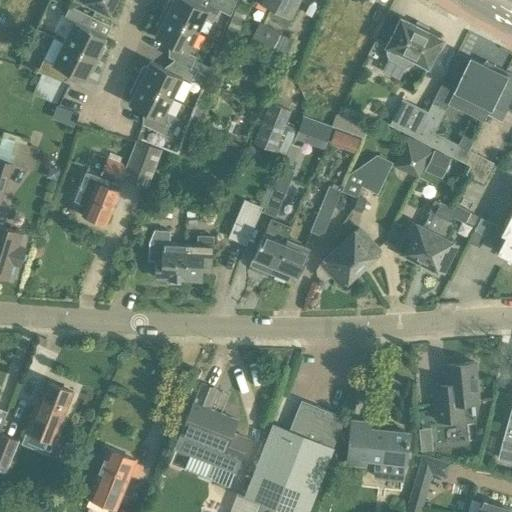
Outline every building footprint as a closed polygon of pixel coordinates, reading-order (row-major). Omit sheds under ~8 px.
[(109,17),(117,0),(83,0),(82,4),(109,17)] [(207,8),(189,0),(168,0),(161,13),(197,30),(204,17),(212,22),(216,13),(207,8)] [(230,15),(234,4),(226,0),(208,0),(207,4),(230,15)] [(287,27),(300,0),(275,0),(272,7),(271,6),(267,15),(278,21),(277,23),(287,27)] [(99,60),(105,47),(104,42),(106,37),(87,28),(92,17),(70,6),(64,17),(73,22),(63,43),(99,60)] [(194,59),(196,56),(187,52),(197,30),(161,13),(155,26),(157,31),(155,36),(173,45),(168,56),(174,59),(190,67),(207,75),(210,68),(194,59)] [(389,45),(386,51),(388,58),(406,67),(412,65),(415,59),(428,66),(441,39),(400,18),(387,44),(389,45)] [(260,46),(271,27),(259,21),(249,40),(260,46)] [(270,51),(271,49),(280,31),(271,27),(260,46),(270,51)] [(93,73),(99,60),(63,43),(53,63),(44,59),(38,71),(61,81),(66,70),(85,80),(87,75),(93,73)] [(174,59),(168,69),(150,60),(147,65),(142,67),(136,80),(172,97),(182,76),(191,81),(192,79),(203,84),(207,75),(190,67),(174,59)] [(490,106),(493,101),(505,77),(470,59),(455,88),(490,106)] [(511,110),(511,73),(508,72),(505,77),(493,101),(490,106),(486,112),(500,119),(507,107),(511,110)] [(51,99),(58,84),(42,78),(36,93),(51,99)] [(165,134),(170,123),(166,117),(168,113),(165,111),(172,97),(136,80),(130,93),(131,98),(129,103),(148,112),(142,123),(165,134)] [(426,113),(401,100),(389,124),(414,136),(426,113)] [(464,162),(470,151),(433,132),(446,107),(432,101),(426,113),(414,136),(464,162)] [(284,153),(294,128),(283,123),(289,110),(270,102),(254,141),(284,153)] [(203,122),(208,109),(195,104),(190,116),(203,122)] [(192,158),(205,124),(203,123),(203,122),(190,116),(177,152),(192,158)] [(305,142),(313,120),(304,116),(296,138),(305,142)] [(23,167),(30,145),(21,142),(22,137),(3,131),(0,139),(0,201),(0,202),(12,165),(23,167)] [(346,135),(335,131),(331,143),(342,147),(346,135)] [(395,164),(419,176),(432,149),(408,138),(395,164)] [(146,188),(162,150),(136,139),(126,164),(119,161),(121,156),(109,151),(107,156),(106,155),(100,170),(146,188)] [(434,151),(426,167),(442,175),(450,158),(434,151)] [(483,182),(493,162),(470,151),(464,162),(470,165),(466,173),(483,182)] [(376,193),(392,162),(376,154),(348,174),(341,191),(356,197),(361,186),(376,193)] [(60,168),(49,165),(45,176),(56,180),(60,168)] [(275,216),(294,170),(281,165),(262,211),(275,216)] [(106,224),(110,214),(119,193),(113,191),(115,187),(86,175),(76,203),(87,207),(84,215),(106,224)] [(340,189),(328,184),(310,230),(322,235),(340,189)] [(361,210),(366,198),(358,195),(353,207),(361,210)] [(246,244),(262,207),(245,200),(229,237),(246,244)] [(439,203),(434,215),(442,219),(448,207),(439,203)] [(435,232),(421,261),(443,272),(457,243),(445,237),(453,223),(449,221),(452,216),(465,223),(470,212),(455,204),(453,209),(448,207),(442,219),(435,232)] [(511,208),(500,232),(504,235),(496,251),(511,258),(511,208)] [(272,272),(287,237),(291,228),(272,219),(266,233),(264,233),(251,263),(272,272)] [(398,249),(421,261),(435,232),(412,221),(398,249)] [(20,265),(25,249),(17,246),(22,232),(0,225),(0,274),(8,277),(13,263),(20,265)] [(364,268),(367,265),(365,263),(380,249),(359,227),(341,244),(364,268)] [(183,280),(184,278),(185,243),(169,242),(169,230),(155,229),(150,242),(149,260),(157,260),(156,277),(169,277),(168,279),(183,280)] [(480,247),(484,235),(475,231),(470,243),(480,247)] [(212,263),(213,237),(199,237),(198,244),(185,243),(184,278),(202,279),(203,263),(212,263)] [(294,282),(309,247),(287,237),(272,272),(294,282)] [(360,272),(364,268),(341,244),(323,261),(324,262),(320,265),(318,269),(319,273),(321,276),(326,277),(329,275),(333,272),(343,283),(358,269),(360,272)] [(437,420),(462,418),(461,402),(478,401),(475,362),(445,364),(447,391),(435,392),(437,420)] [(53,442),(59,426),(72,392),(45,381),(25,432),(53,442)] [(189,413),(178,442),(186,456),(233,474),(247,439),(231,433),(236,420),(208,409),(216,389),(203,384),(195,404),(193,403),(192,406),(190,405),(187,412),(189,413)] [(269,433),(244,498),(260,505),(277,511),(309,511),(334,450),(332,450),(343,425),(343,415),(303,400),(290,432),(272,425),(269,433)] [(511,411),(499,458),(511,461),(511,411)] [(404,478),(408,432),(369,429),(370,423),(352,421),(349,463),(366,464),(367,459),(376,460),(375,475),(404,478)] [(0,467),(5,470),(18,439),(0,431),(0,467)] [(431,440),(419,441),(420,452),(432,450),(431,440)] [(336,446),(335,457),(344,458),(345,447),(336,446)] [(137,473),(141,465),(135,462),(136,461),(108,449),(93,483),(87,496),(115,509),(132,471),(137,473)] [(446,477),(450,462),(421,454),(407,503),(422,507),(431,473),(446,477)] [(510,511),(511,509),(494,504),(495,502),(482,498),(478,511),(510,511)] [(41,511),(42,505),(32,503),(30,511),(41,511)] [(420,511),(422,507),(407,503),(404,511),(420,511)]
